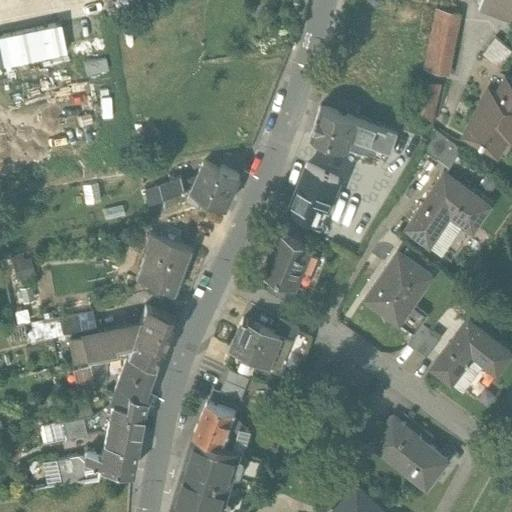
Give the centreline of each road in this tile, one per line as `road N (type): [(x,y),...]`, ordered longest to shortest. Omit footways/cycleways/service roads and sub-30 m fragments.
road 1 (residential): [(218,275),(321,322),(481,436)]
road 2 (secondary): [(218,275),(294,103),(326,0)]
road 3 (secondary): [(148,511),(169,390),(218,275)]
